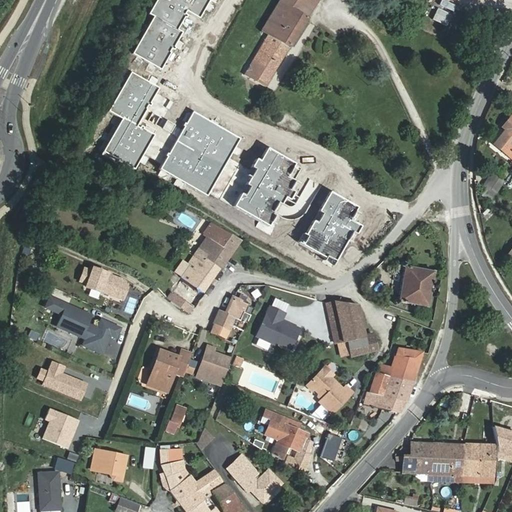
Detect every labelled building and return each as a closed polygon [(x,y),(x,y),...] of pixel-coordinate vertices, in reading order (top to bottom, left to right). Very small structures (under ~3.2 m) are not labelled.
[(210,0),(167,0),(168,0),(167,0),(157,0),(150,14),(154,16),(134,53),(160,67),(190,14),(199,20),(210,0)] [(243,75),(265,88),(290,48),(307,19),(319,0),(279,0),(261,31),(268,35),(243,75)] [(159,88),(130,71),(107,111),(122,120),(104,151),(134,168),(154,134),(137,125),(159,88)] [(239,139),(191,112),(159,169),(206,196),(239,139)] [(511,114),(503,127),(506,129),(494,144),(511,158),(511,114)] [(301,167),(267,148),(234,207),(268,226),(301,167)] [(496,193),(505,181),(494,174),(486,185),(489,188),(496,193)] [(483,196),(490,201),(496,193),(489,188),(483,196)] [(357,207),(328,191),(298,244),(333,263),(355,225),(348,222),(357,207)] [(177,207),(167,203),(162,214),(172,218),(177,207)] [(176,222),(194,229),(198,219),(180,212),(176,222)] [(206,259),(220,268),(239,240),(225,232),(210,222),(202,233),(206,236),(192,255),(203,263),(206,259)] [(171,270),(181,278),(203,293),(220,268),(206,259),(203,263),(192,255),(186,264),(183,262),(180,266),(176,263),(171,270)] [(401,302),(427,307),(434,271),(408,266),(407,264),(406,262),(403,262),(401,263),(400,266),(401,268),(403,269),(398,298),(396,299),(394,300),(394,303),(395,305),(398,306),(400,304),(401,302)] [(84,268),(80,280),(87,283),(86,286),(100,292),(100,291),(110,294),(116,292),(119,285),(116,278),(107,274),(107,273),(93,268),(92,271),(84,268)] [(181,278),(172,292),(193,306),(203,293),(181,278)] [(246,306),(243,305),(246,298),(240,296),(238,301),(232,298),(225,315),(219,312),(214,324),(228,331),(232,324),(244,330),(250,317),(243,314),(246,306)] [(89,315),(48,297),(44,307),(61,314),(60,317),(71,322),(69,328),(71,332),(79,336),(81,334),(85,336),(81,344),(100,353),(109,334),(114,337),(118,328),(99,319),(96,328),(91,326),(90,328),(84,326),(89,315)] [(342,343),(333,301),(327,303),(336,344),(342,343)] [(374,337),(365,338),(358,305),(333,301),(342,343),(349,341),(351,356),(376,351),(374,337)] [(297,329),(281,321),(284,314),(270,308),(257,336),(287,350),(297,329)] [(60,317),(56,326),(71,332),(69,328),(71,322),(60,317)] [(240,336),(228,331),(214,324),(210,333),(235,343),(240,336)] [(38,335),(30,331),(28,337),(35,340),(38,335)] [(221,386),(231,358),(213,352),(214,348),(207,346),(196,377),(221,386)] [(413,382),(422,352),(398,349),(391,368),(381,365),(379,373),(413,382)] [(181,350),(179,357),(159,350),(155,361),(157,362),(149,385),(167,392),(173,374),(183,378),(191,354),(181,350)] [(236,358),(233,365),(239,367),(242,360),(236,358)] [(346,386),(343,389),(322,370),(306,386),(311,391),(315,390),(319,394),(318,397),(321,400),(319,402),(331,415),(352,393),(346,386)] [(406,402),(413,382),(379,373),(376,372),(369,394),(367,394),(364,405),(399,413),(404,401),(406,402)] [(170,420),(178,423),(183,409),(175,406),(170,420)] [(371,420),(363,417),(358,429),(365,433),(371,420)] [(300,452),(307,434),(272,420),(266,434),(278,439),(272,453),(281,459),(286,447),(300,452)] [(319,426),(314,436),(321,439),(325,428),(319,426)] [(194,441),(203,450),(214,437),(205,428),(194,441)] [(349,450),(353,439),(340,434),(336,444),(349,450)] [(90,437),(86,445),(91,446),(94,438),(90,437)] [(379,472),(462,476),(464,445),(410,442),(402,442),(378,470),(379,472)] [(493,447),(464,445),(462,476),(492,478),(493,447)] [(143,468),(152,469),(154,449),(146,448),(143,468)] [(185,470),(181,461),(181,449),(170,449),(161,450),(161,467),(166,477),(185,470)] [(123,472),(126,456),(95,450),(91,470),(106,473),(107,469),(123,472)] [(268,470),(262,476),(252,466),(246,471),(237,460),(227,469),(247,492),(250,490),(262,503),(282,484),(268,470)] [(221,482),(213,471),(195,483),(185,470),(166,477),(171,490),(186,511),(189,511),(210,497),(212,495),(209,490),(221,482)] [(40,510),(60,509),(58,472),(38,473),(40,510)] [(247,511),(240,502),(239,503),(225,484),(212,492),(223,511),(247,511)] [(117,505),(120,496),(112,493),(109,502),(117,505)] [(405,494),(404,505),(416,507),(418,496),(405,494)] [(213,511),(212,511),(217,507),(210,497),(189,511),(213,511)] [(116,511),(135,511),(137,508),(119,501),(115,511),(116,511)]
